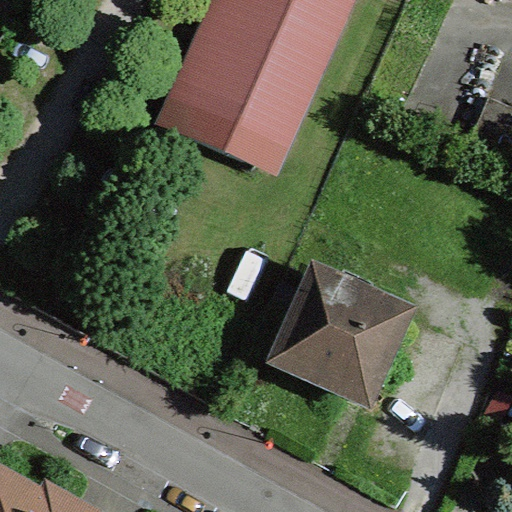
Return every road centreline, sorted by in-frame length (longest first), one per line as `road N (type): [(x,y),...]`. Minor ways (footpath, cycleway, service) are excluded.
road 1 (residential): [(0,362),(266,511)]
road 2 (unknown): [(0,213),(127,0)]
